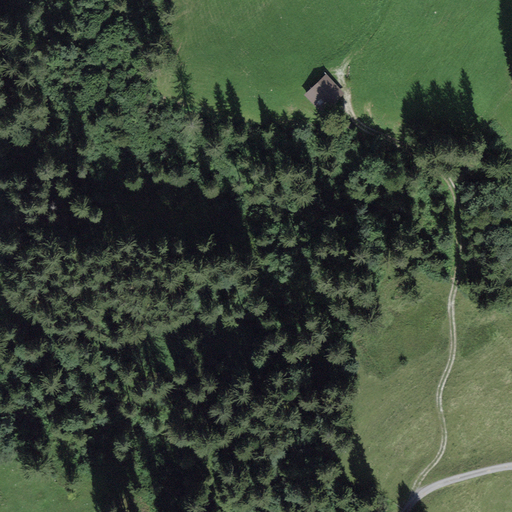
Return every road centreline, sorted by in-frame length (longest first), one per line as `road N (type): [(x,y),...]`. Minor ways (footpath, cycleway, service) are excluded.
road 1 (track): [(383,0),(343,65),(350,104),(439,168),(452,193),(455,227),(452,353),(436,395),(444,439),(413,494)]
road 2 (unclassified): [(403,511),(431,484),(511,465)]
